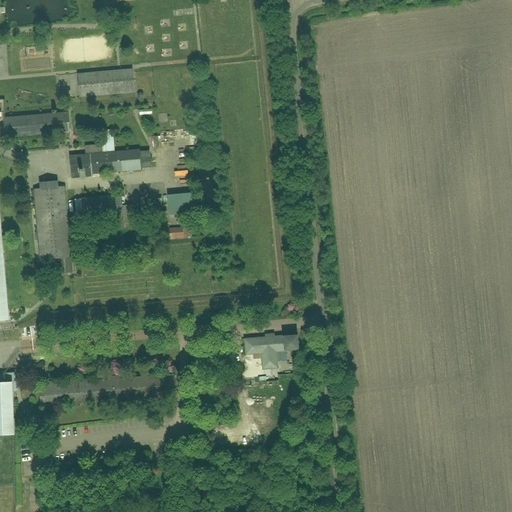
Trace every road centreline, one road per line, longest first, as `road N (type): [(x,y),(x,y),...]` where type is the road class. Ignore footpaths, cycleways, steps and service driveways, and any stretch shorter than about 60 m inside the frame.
road 1 (unclassified): [(311,0),(284,3),(332,511)]
road 2 (unknown): [(198,330),(200,366),(172,434),(170,511)]
